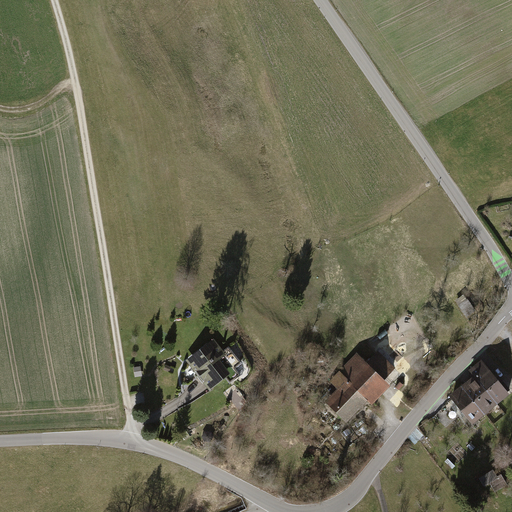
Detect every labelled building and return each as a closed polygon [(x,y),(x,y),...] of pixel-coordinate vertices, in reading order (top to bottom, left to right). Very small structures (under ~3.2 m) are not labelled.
[(460,306),(466,314),(473,309),(467,301),(460,306)] [(213,340),(185,362),(209,393),(230,376),(219,362),(226,356),(213,340)] [(337,391),(325,404),(347,425),(368,404),(372,407),(391,388),(385,382),(397,371),(378,352),(366,365),(356,355),(329,382),(337,391)] [(474,374),(449,394),(473,423),(511,392),(483,358),(469,369),(474,374)] [(495,492),(506,485),(500,476),(496,478),(492,471),(480,479),(484,485),(489,482),(495,492)]
